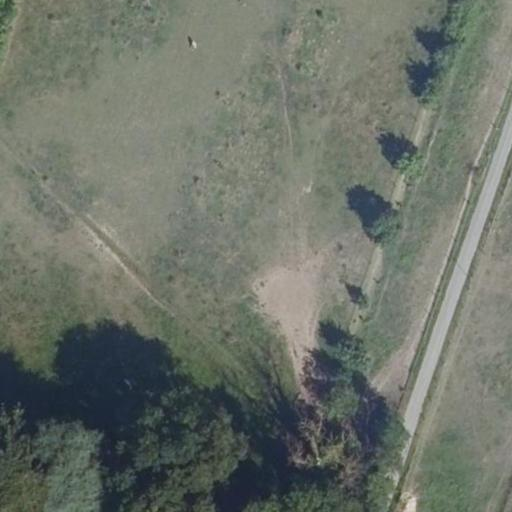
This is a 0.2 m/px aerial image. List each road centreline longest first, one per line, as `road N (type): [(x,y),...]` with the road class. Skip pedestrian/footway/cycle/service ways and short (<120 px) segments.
road 1 (unclassified): [(380,511),(511,128)]
road 2 (track): [(248,511),(0,413)]
